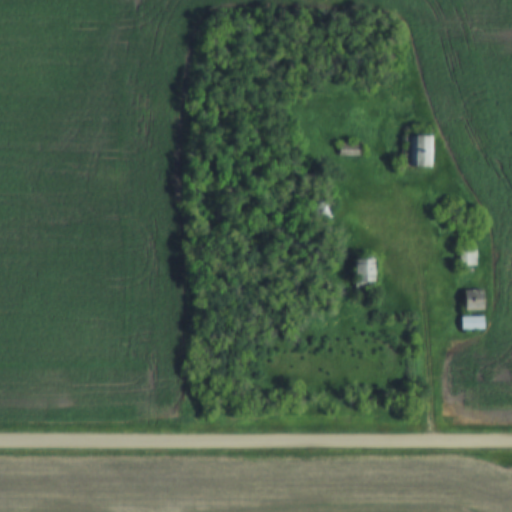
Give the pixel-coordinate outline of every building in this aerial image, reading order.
[(399,136),(399,168),(430,168),(430,136),(399,136)] [(338,156),(361,156),(361,144),(338,144),(338,156)] [(458,266),(476,266),(476,250),(458,250),(458,266)] [(351,259),(351,289),(371,289),(371,259),(351,259)] [(482,290),(461,290),(461,311),(482,311),(482,290)] [(483,330),(483,317),(459,317),(459,330),(483,330)]
